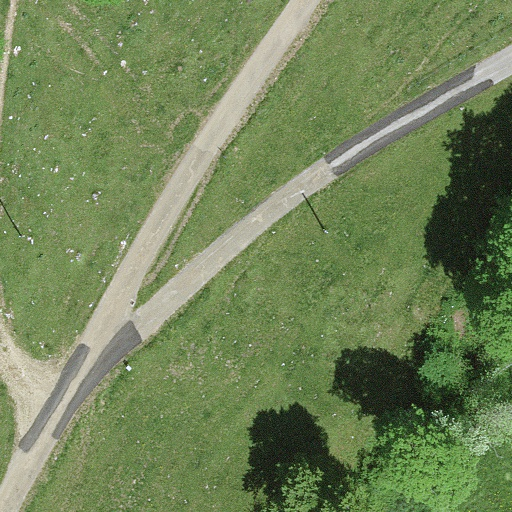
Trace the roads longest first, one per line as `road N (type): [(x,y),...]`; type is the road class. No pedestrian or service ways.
road 1 (unclassified): [(44,422),(219,252),(405,121),(511,57)]
road 2 (unclassified): [(44,422),(185,174),(308,0)]
